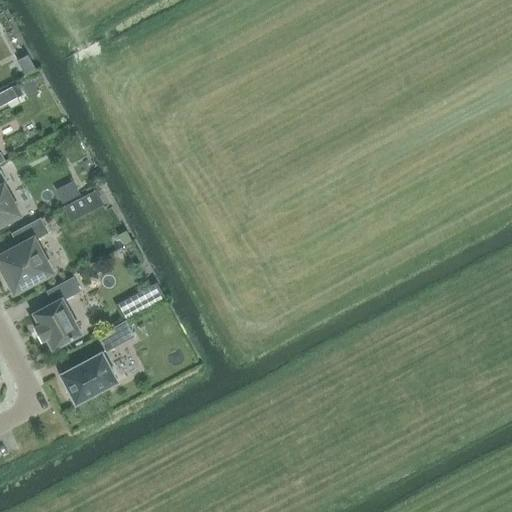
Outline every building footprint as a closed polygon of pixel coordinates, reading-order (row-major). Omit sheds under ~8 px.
[(11,87),(0,93),(0,107),(17,98),(11,87)] [(0,225),(18,216),(3,186),(7,184),(0,171),(0,225)] [(60,177),(46,182),(52,200),(67,194),(60,177)] [(0,265),(14,292),(50,273),(33,241),(48,233),(40,219),(12,234),(19,247),(0,257),(0,265)] [(52,350),(80,335),(80,334),(62,300),(80,291),(73,278),(47,292),(53,304),(33,314),(39,326),(34,329),(41,341),(46,338),(52,350)] [(125,322),(98,336),(106,351),(132,337),(125,322)] [(59,375),(75,405),(118,383),(101,352),(59,375)]
